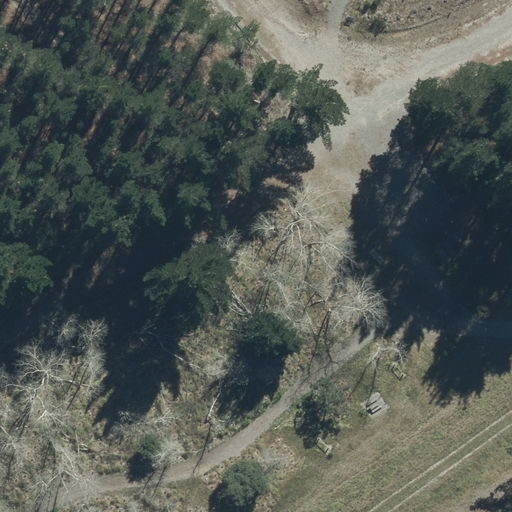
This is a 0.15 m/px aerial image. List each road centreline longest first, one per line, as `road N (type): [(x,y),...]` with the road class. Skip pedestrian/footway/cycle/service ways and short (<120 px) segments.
road 1 (track): [(511,312),(371,325),(261,425),(184,472),(99,481),(32,511)]
road 2 (unclassified): [(0,346),(332,132)]
road 3 (track): [(460,315),(438,375),(225,511)]
road 4 (unclassified): [(332,132),(460,315)]
road 5 (track): [(338,511),(511,391)]
road 6 (unclassified): [(332,132),(511,41)]
road 7 (unclassified): [(215,0),(332,132)]
road 8 (track): [(331,0),(323,50),(332,132)]
